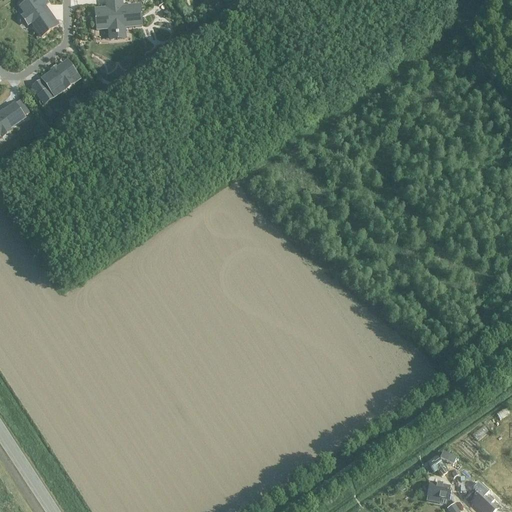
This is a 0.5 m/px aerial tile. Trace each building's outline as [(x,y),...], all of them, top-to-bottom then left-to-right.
[(32,0),(21,8),(42,37),(55,28),(41,9),(47,5),(43,0),(32,0)] [(107,10),(95,11),(97,31),(109,30),(110,36),(124,34),(124,28),(141,27),(140,7),(122,9),(121,3),(107,4),(107,10)] [(48,88),(52,94),(76,76),(67,63),(43,81),(48,88)] [(48,88),(37,96),(41,102),(52,94),(48,88)] [(15,106),(0,116),(0,135),(24,119),(23,118),(28,115),(25,110),(20,114),(15,106)] [(456,460),(443,454),(440,459),(453,466),(456,460)] [(438,460),(428,467),(434,475),(444,468),(438,460)] [(481,497),(473,505),(479,511),(495,511),(498,510),(492,505),(494,503),(487,496),(489,494),(478,484),(473,490),(481,497)] [(449,488),(430,485),(427,497),(447,501),(449,488)]
